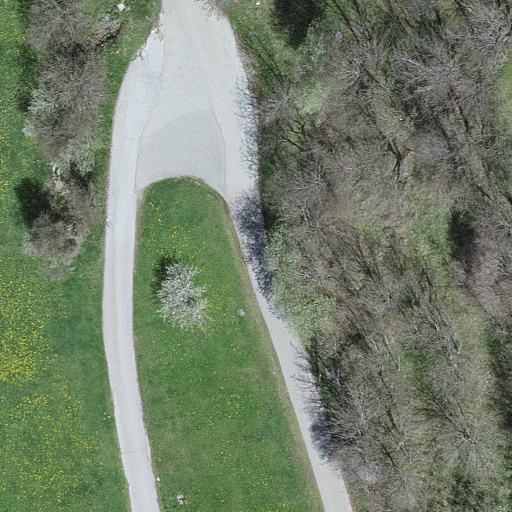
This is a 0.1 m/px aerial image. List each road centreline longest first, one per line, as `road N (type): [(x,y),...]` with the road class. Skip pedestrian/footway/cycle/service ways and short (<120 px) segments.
road 1 (residential): [(141,511),(125,362),(121,166),(213,114)]
road 2 (residential): [(341,511),(213,114)]
